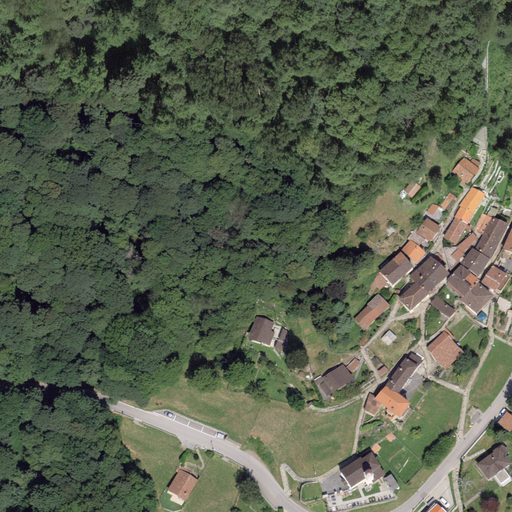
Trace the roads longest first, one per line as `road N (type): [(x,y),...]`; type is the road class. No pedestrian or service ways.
road 1 (tertiary): [(0,392),(80,394),(232,451),(295,511)]
road 2 (tertiary): [(399,511),(490,417),(511,377)]
road 3 (unclassified): [(482,137),(482,60),(500,0)]
